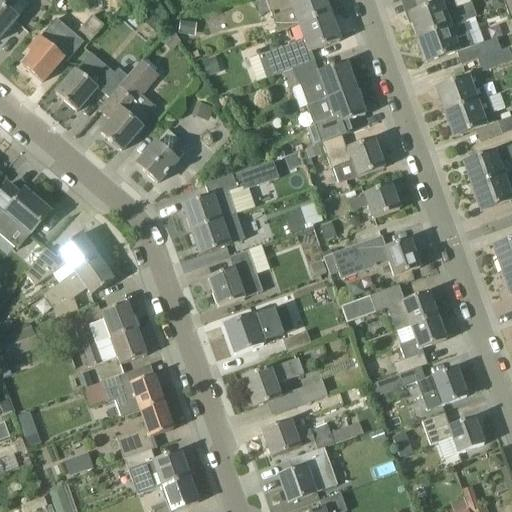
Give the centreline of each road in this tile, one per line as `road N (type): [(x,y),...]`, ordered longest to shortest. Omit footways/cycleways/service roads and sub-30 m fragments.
road 1 (residential): [(243,511),(162,291),(126,225),(0,106)]
road 2 (residential): [(511,415),(366,0)]
